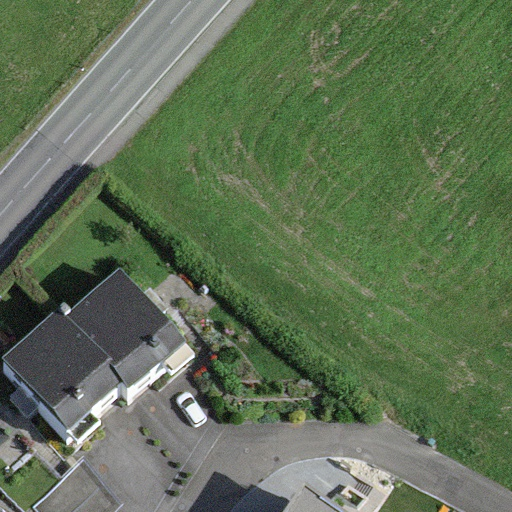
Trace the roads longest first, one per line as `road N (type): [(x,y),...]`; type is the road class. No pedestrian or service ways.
road 1 (residential): [(511,508),(401,448),(360,437),(285,439),(230,455),(195,511)]
road 2 (tertiary): [(193,0),(0,217)]
